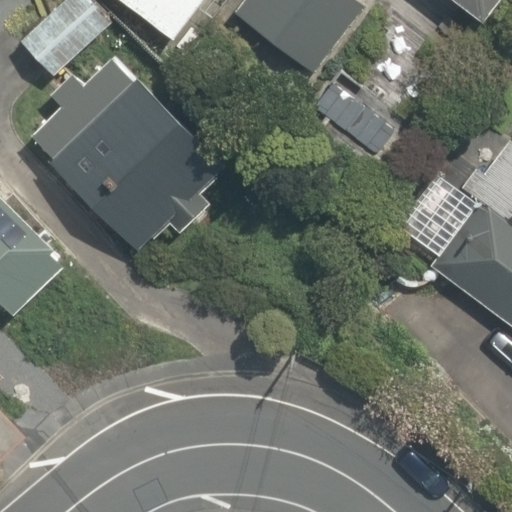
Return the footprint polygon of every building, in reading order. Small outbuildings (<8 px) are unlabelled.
[(95,7),(85,0),(58,0),(17,57),(45,77),(95,7)] [(107,0),(160,38),(188,0),(107,0)] [(364,12),(349,0),(224,0),(217,9),(304,82),(364,12)] [(445,0),(472,21),(488,0),(445,0)] [(208,162),(121,76),(42,156),(130,242),(208,162)] [(511,220),(511,222),(470,191),(413,266),(511,340),(511,220)] [(28,276),(47,258),(0,208),(0,384),(19,405),(89,340),(28,276)]
